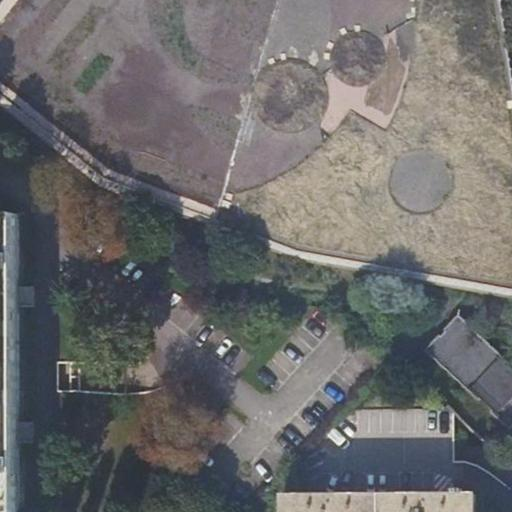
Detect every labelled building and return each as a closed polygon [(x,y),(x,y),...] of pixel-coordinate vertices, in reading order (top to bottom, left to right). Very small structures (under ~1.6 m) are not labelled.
[(0,99),(110,186),(231,230),(310,259),(511,295),(511,50),(504,0),(12,0),(0,15),(0,99)] [(0,472),(17,472),(16,216),(0,215),(0,472)] [(506,360),(506,358),(498,350),(496,351),(495,350),(495,348),(486,339),(484,339),(483,338),(484,337),(475,329),(473,329),(472,328),(473,326),(465,319),(463,319),(461,320),(447,335),(448,337),(446,339),(445,338),(444,339),(432,352),(430,355),(431,356),(439,364),(440,364),(441,366),(449,374),(451,373),(452,374),(450,376),(461,385),(462,385),(463,386),(463,387),(472,395),(473,395),(474,396),(473,397),(479,402),(481,403),(484,402),(496,413),(496,416),(496,418),(503,424),(504,423),(505,424),(505,426),(511,432),(511,363),(509,360),(507,361),(506,360)] [(0,472),(0,511),(17,511),(17,472),(0,472)] [(474,511),(475,494),(284,496),(283,511),(474,511)]
